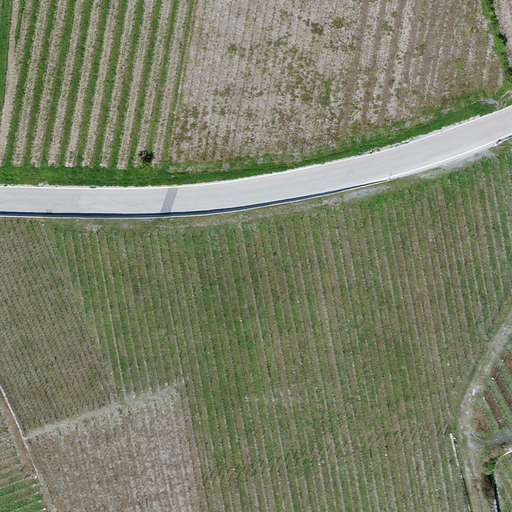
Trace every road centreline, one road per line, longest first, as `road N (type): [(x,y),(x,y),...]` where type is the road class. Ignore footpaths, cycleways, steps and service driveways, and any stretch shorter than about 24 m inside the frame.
road 1 (tertiary): [(0,195),(151,201),(282,189),(420,158),(511,122)]
road 2 (track): [(511,309),(447,418),(469,511)]
